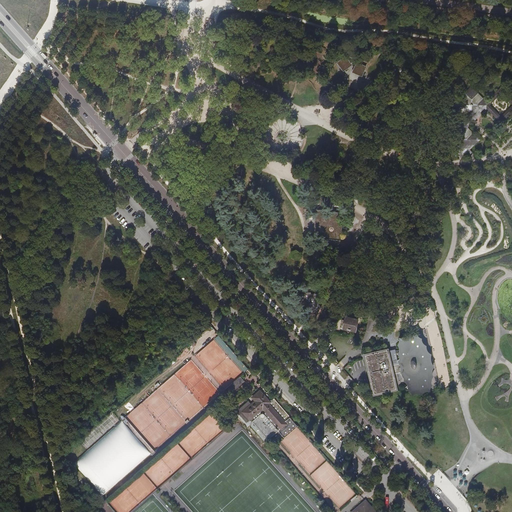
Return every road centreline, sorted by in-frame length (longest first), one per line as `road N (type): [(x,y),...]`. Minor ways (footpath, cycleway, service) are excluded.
road 1 (tertiary): [(23,41),(447,511)]
road 2 (track): [(463,511),(130,143)]
road 3 (unknown): [(70,511),(0,196)]
road 4 (unknown): [(370,0),(511,19)]
